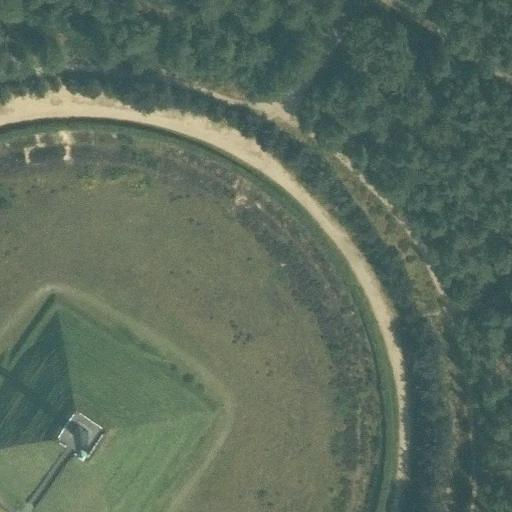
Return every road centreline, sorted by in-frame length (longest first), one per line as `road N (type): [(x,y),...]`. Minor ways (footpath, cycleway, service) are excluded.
road 1 (track): [(249,151),(323,213),(370,281),(402,385),(407,445),(397,511)]
road 2 (track): [(249,151),(181,122),(106,106),(0,117)]
road 3 (track): [(386,0),(511,85)]
road 4 (track): [(364,0),(276,114)]
